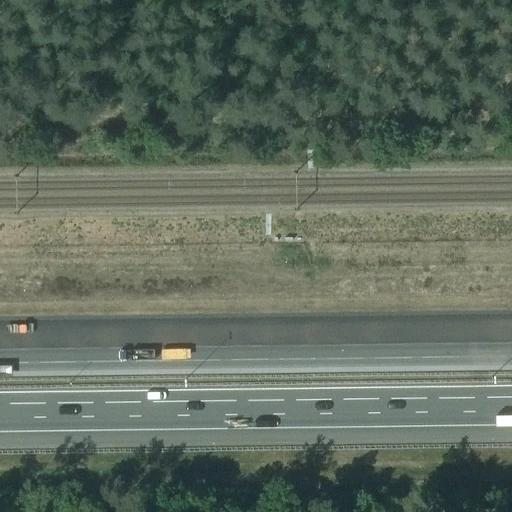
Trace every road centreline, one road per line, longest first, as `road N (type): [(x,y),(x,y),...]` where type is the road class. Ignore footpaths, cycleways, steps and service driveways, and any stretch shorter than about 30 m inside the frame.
road 1 (track): [(511,116),(0,123)]
road 2 (motorway): [(511,349),(0,356)]
road 3 (motorway): [(0,412),(511,406)]
